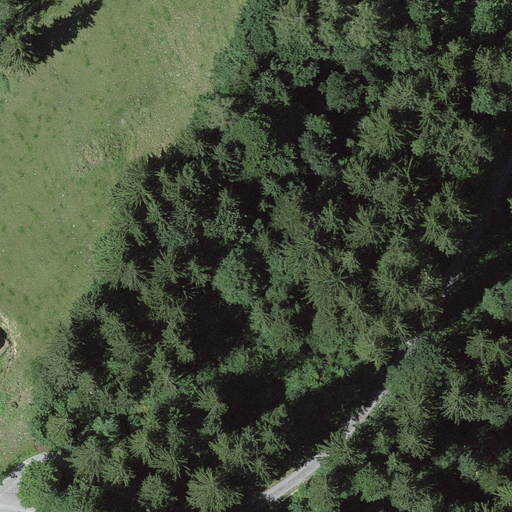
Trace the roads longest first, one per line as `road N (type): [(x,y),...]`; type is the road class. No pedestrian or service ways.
road 1 (track): [(0,502),(46,458),(199,507),(251,505),(298,486),(417,348),(467,264),(511,160)]
road 2 (track): [(497,0),(348,7),(319,0)]
